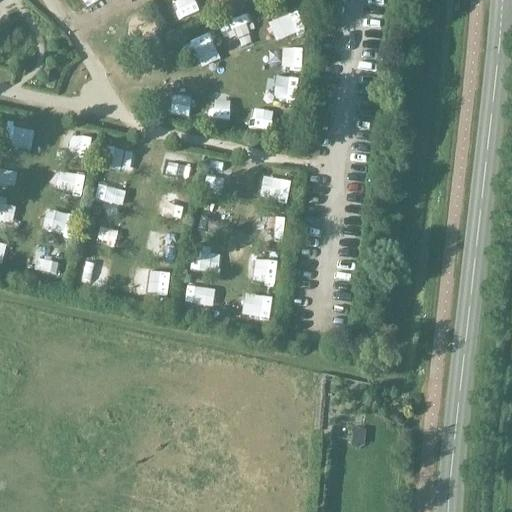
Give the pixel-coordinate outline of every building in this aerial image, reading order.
[(208,0),(185,0),(189,11),(210,4),(208,0)] [(277,70),(274,92),(303,96),(306,74),(277,70)] [(27,137),(31,116),(13,112),(9,133),(27,137)] [(98,147),(100,123),(79,121),(78,146),(98,147)] [(116,135),(112,151),(130,156),(134,141),(116,135)] [(182,163),(204,165),(206,145),(184,142),(182,163)] [(0,149),(0,174),(21,175),(20,149),(0,149)] [(92,180),(95,164),(71,160),(68,176),(92,180)] [(276,167),(274,181),(295,183),(296,169),(276,167)] [(123,193),(127,172),(106,168),(103,190),(123,193)] [(175,179),(171,199),(193,203),(197,183),(175,179)] [(0,212),(9,215),(13,195),(0,192),(0,212)] [(79,224),(80,195),(62,194),(61,223),(79,224)] [(274,204),(272,225),(290,227),(293,206),(274,204)] [(113,232),(114,212),(94,211),(93,231),(113,232)] [(154,238),(183,245),(187,228),(158,221),(154,238)] [(71,265),(76,237),(54,234),(49,261),(71,265)] [(85,247),(84,272),(105,273),(106,248),(85,247)] [(154,278),(176,283),(180,263),(158,259),(154,278)] [(190,270),(189,293),(212,294),(213,271),(190,270)] [(279,308),(281,287),(261,286),(260,307),(279,308)]
